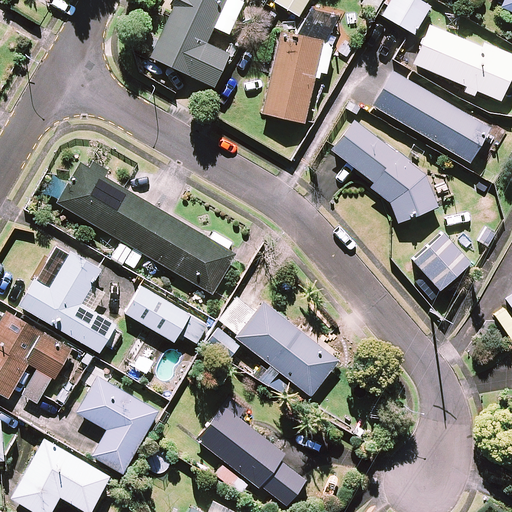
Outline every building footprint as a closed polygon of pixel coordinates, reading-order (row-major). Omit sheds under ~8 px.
[(224,0),(173,0),(148,54),(212,85),(227,53),(204,42),(224,0)] [(306,0),(273,0),(274,0),(298,15),(306,0)] [(428,5),(419,0),(389,0),(381,13),(412,32),(428,5)] [(511,0),(502,0),(500,5),(511,10),(511,0)] [(411,62),(464,84),(461,91),(472,96),(475,89),(498,99),(511,66),(511,54),(482,42),(480,46),(427,24),(411,62)] [(332,42),(280,30),(261,111),(302,121),(314,70),(325,72),(332,42)] [(488,126),(391,69),(370,104),(467,160),(488,126)] [(421,172),(351,118),(339,135),(338,135),(329,147),(371,180),(367,185),(387,199),(396,221),(433,204),(421,172)] [(227,248),(233,239),(213,228),(208,237),(80,163),(57,203),(121,239),(112,256),(133,268),(142,252),(211,292),(234,252),(227,248)] [(484,224),(474,238),(486,247),(496,232),(484,224)] [(468,259),(442,231),(411,259),(428,277),(419,285),(429,296),(468,259)] [(114,323),(92,309),(103,291),(90,283),(98,269),(54,242),(33,278),(18,303),(98,350),(101,344),(112,350),(121,334),(111,328),(114,323)] [(206,322),(139,284),(124,312),(173,339),(177,331),(195,341),(206,322)] [(511,288),(503,296),(511,308),(511,288)] [(321,346),(325,341),(299,321),(295,326),(261,299),(224,347),(232,354),(242,342),(269,362),(263,370),(273,378),(278,370),(309,394),(337,358),(321,346)] [(70,347),(7,310),(0,321),(0,392),(7,396),(27,362),(34,366),(19,392),(38,403),(70,347)] [(153,362),(140,352),(125,371),(137,381),(153,362)] [(156,409),(97,375),(77,410),(106,427),(91,453),(121,470),(156,409)] [(228,396),(196,438),(223,460),(215,471),(241,492),(250,480),(256,485),(258,482),(284,503),(304,478),(279,458),(283,452),(235,415),(242,406),(228,396)] [(108,474),(43,437),(10,494),(41,511),(46,511),(57,492),(88,509),(108,474)] [(236,511),(212,500),(206,511),(203,511),(189,505),(185,511),(236,511)]
